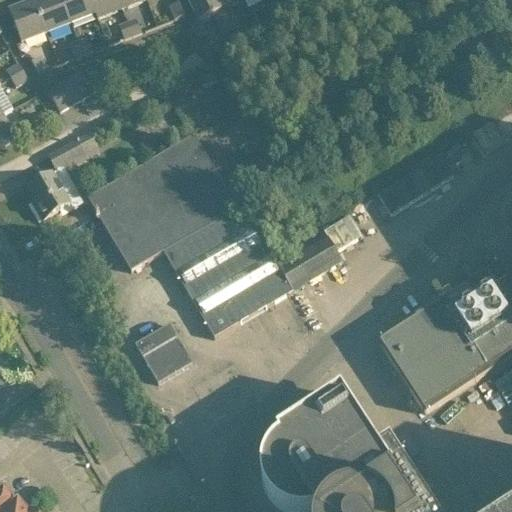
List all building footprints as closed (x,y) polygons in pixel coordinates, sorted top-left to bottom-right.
[(41,0),(34,3),(47,36),(72,27),(61,0),(41,0)] [(61,0),(72,27),(96,17),(89,0),(61,0)] [(89,0),(98,22),(123,12),(117,0),(89,0)] [(117,0),(123,12),(148,3),(146,0),(117,0)] [(230,10),(243,3),(241,0),(186,0),(199,24),(200,26),(212,19),(223,39),(224,38),(229,47),(245,39),(230,10)] [(267,10),(274,23),(290,14),(283,1),(267,10)] [(22,46),(47,36),(34,3),(9,13),(22,46)] [(170,9),(175,23),(185,19),(179,6),(170,9)] [(125,43),(142,36),(137,23),(119,29),(125,43)] [(199,24),(190,29),(197,41),(206,37),(200,26),(199,24)] [(70,49),(75,62),(92,55),(87,42),(70,49)] [(227,56),(212,64),(222,83),(237,76),(233,69),(239,65),(233,53),(227,56)] [(39,78),(48,73),(41,60),(32,65),(39,78)] [(16,90),(28,83),(19,67),(7,75),(16,90)] [(48,95),(60,115),(94,96),(82,75),(48,95)] [(182,94),(172,99),(177,108),(187,102),(182,94)] [(159,103),(157,108),(160,114),(166,116),(171,113),(173,108),(170,102),(165,100),(159,103)] [(48,116),(36,124),(41,132),(53,124),(48,116)] [(3,118),(0,119),(0,151),(16,141),(3,118)] [(56,173),(63,169),(66,174),(100,155),(91,137),(49,160),(56,173)] [(106,192),(88,202),(97,217),(95,218),(97,223),(99,221),(131,275),(164,256),(214,343),(291,297),(243,210),(238,212),(229,196),(195,139),(160,159),(106,192)] [(439,159),(378,197),(391,219),(453,179),(439,159)] [(43,225),(61,214),(71,208),(53,177),(29,192),(36,204),(32,206),(43,225)] [(329,240),(278,270),(293,295),(344,266),(337,255),(362,241),(349,220),(325,234),(329,240)] [(381,346),(426,416),(511,358),(511,287),(500,269),(381,346)] [(170,328),(136,348),(154,380),(158,387),(193,367),(188,359),(170,328)] [(262,477),(262,479),(262,481),(262,483),(262,485),(263,487),(263,489),(264,491),(264,493),(265,495),(266,497),(267,499),(268,501),(269,503),(270,504),(272,506),(273,507),(274,509),(276,510),(278,511),(277,511),(437,511),(398,451),(389,437),(374,447),(353,415),(342,399),(278,441),(280,444),(278,445),(277,446),(275,448),(274,449),(272,451),(271,452),(270,454),(268,456),(267,457),(266,459),(265,461),(265,463),(264,465),(263,467),(263,469),(262,471),(262,473),(262,475),(262,477)] [(0,511),(23,511),(19,507),(17,508),(5,494),(0,497),(0,511)]
